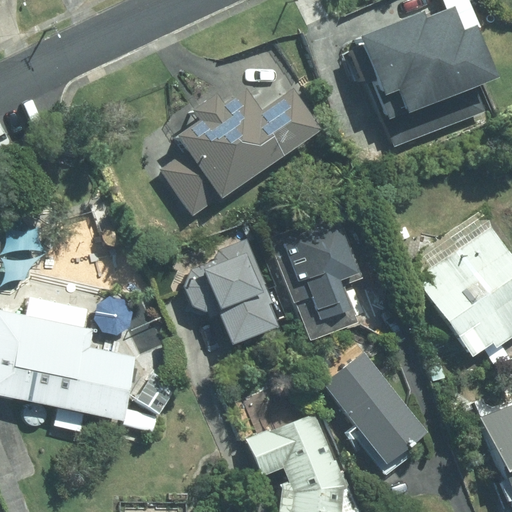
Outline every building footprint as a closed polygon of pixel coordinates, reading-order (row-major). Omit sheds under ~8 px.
[(348,41),(391,148),(491,108),(481,83),(498,76),(478,28),(462,34),(453,11),(430,20),(426,9),(348,41)] [(157,168),(188,214),(314,127),(286,87),(255,109),(239,86),(217,102),(210,92),(187,108),(193,118),(170,134),(182,151),(157,168)] [(334,212),(266,237),(304,341),(355,322),(343,288),(360,281),(334,212)] [(511,259),(488,225),(412,277),(467,356),(488,342),(491,346),(511,331),(511,259)] [(276,321),(243,239),(209,253),(212,260),(188,269),(180,284),(189,306),(201,310),(210,307),(224,341),(276,321)] [(95,306),(95,309),(95,310),(95,312),(95,315),(97,318),(98,321),(100,323),(103,325),(105,327),(108,327),(111,328),(114,328),(117,327),(120,326),(123,324),(125,322),(127,320),(128,317),(129,314),(130,311),(130,308),(129,305),(128,303),(126,300),(124,298),(122,296),(119,294),(116,293),(113,293),(110,293),(107,294),(104,295),(102,296),(99,298),(98,301),(96,304),(95,306)] [(0,394),(118,419),(131,357),(85,347),(89,328),(0,309),(0,394)] [(422,431),(360,350),(320,381),(382,461),(422,431)] [(169,394),(144,379),(131,399),(157,415),(169,394)] [(511,403),(477,417),(511,508),(511,403)] [(122,411),(120,425),(149,430),(152,415),(122,411)] [(313,411),(242,437),(256,475),(279,466),(285,482),(278,481),(272,511),(352,511),(360,509),(345,469),(336,473),(313,411)]
